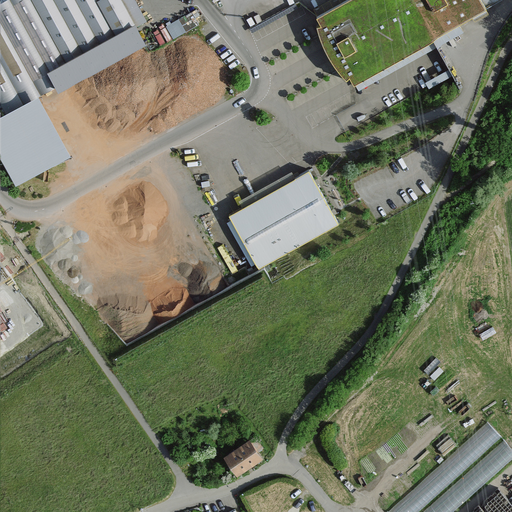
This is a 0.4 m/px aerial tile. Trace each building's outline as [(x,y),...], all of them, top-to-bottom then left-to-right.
[(15,0),(0,8),(0,100),(146,21),(134,0),(15,0)] [(483,0),(338,0),(313,14),(349,81),(487,7),(483,0)] [(180,16),(167,24),(174,37),(187,29),(180,16)] [(36,95),(0,115),(0,152),(17,183),(69,154),(36,95)] [(230,214),(261,268),(336,225),(306,172),(230,214)] [(451,511),(511,460),(511,445),(491,421),(388,508),(391,511),(451,511)] [(249,440),(223,458),(237,477),(263,458),(259,453),(263,449),(257,441),(252,444),(249,440)]
